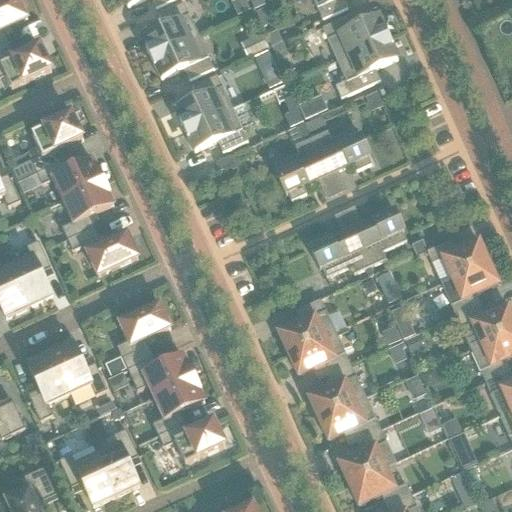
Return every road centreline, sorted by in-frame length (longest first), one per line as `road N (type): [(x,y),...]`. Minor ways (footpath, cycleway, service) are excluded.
road 1 (residential): [(212,265),(472,148)]
road 2 (residential): [(174,269),(267,466)]
road 3 (residential): [(207,255),(118,65)]
road 4 (residential): [(86,80),(174,269)]
road 5 (residential): [(297,451),(212,265)]
road 6 (residential): [(174,269),(0,351)]
road 7 (residential): [(472,148),(405,0)]
road 8 (residential): [(444,0),(503,133)]
road 9 (residential): [(267,466),(247,463),(142,511)]
